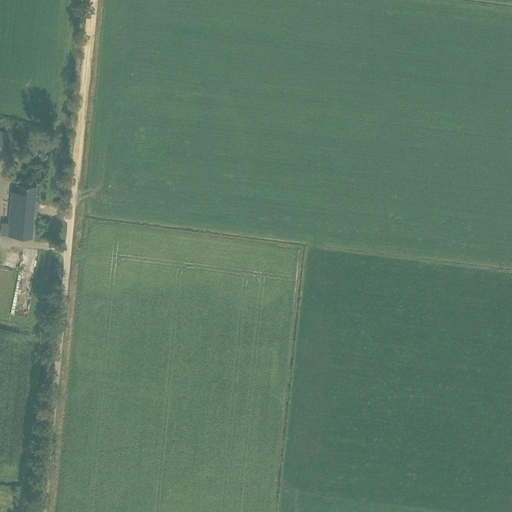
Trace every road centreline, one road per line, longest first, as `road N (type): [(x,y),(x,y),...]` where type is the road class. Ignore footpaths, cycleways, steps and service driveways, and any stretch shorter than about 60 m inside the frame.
road 1 (unclassified): [(45,511),(76,205)]
road 2 (track): [(95,0),(76,205)]
